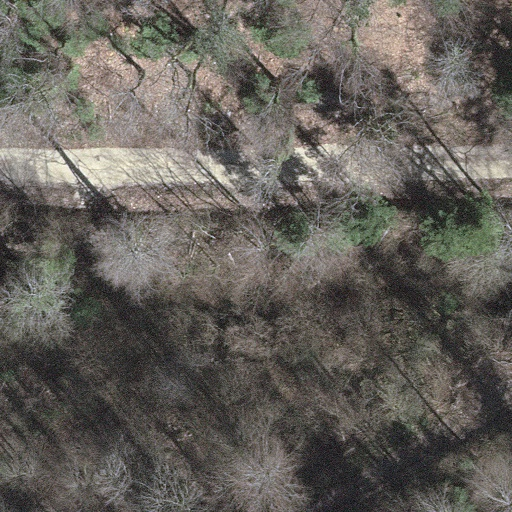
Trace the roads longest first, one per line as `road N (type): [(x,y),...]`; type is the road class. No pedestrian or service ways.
road 1 (track): [(0,165),(272,177),(511,164)]
road 2 (track): [(511,405),(314,511)]
